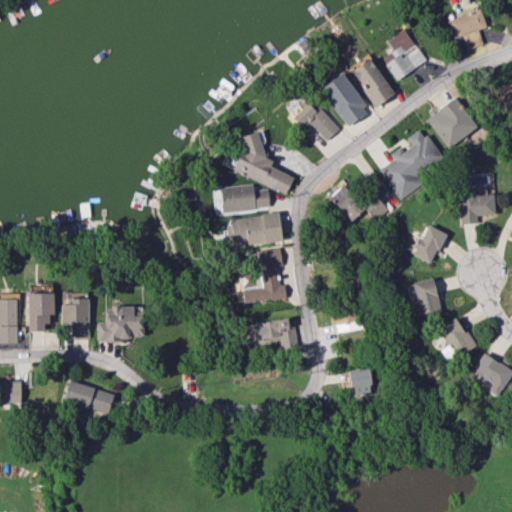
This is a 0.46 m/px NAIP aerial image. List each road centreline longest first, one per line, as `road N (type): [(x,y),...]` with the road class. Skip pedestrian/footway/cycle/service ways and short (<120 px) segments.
road 1 (residential): [(511,49),(412,100),(318,172),(300,228),(299,262),(318,367),(299,401),(247,410)]
road 2 (residential): [(233,410),(183,404),(94,359),(0,354)]
